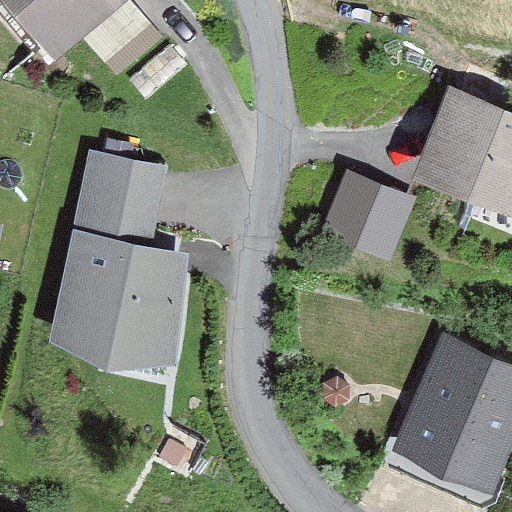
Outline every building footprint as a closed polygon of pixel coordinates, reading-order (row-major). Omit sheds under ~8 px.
[(32,0),(56,27),(87,0),(32,0)] [(511,194),(511,116),(458,95),(431,163),(511,194)] [(175,257),(141,250),(158,171),(102,159),(65,330),(109,339),(115,326),(166,337),(175,257)] [(326,223),(397,247),(419,183),(349,159),(326,223)] [(511,364),(448,337),(404,442),(488,478),(511,423),(511,364)]
